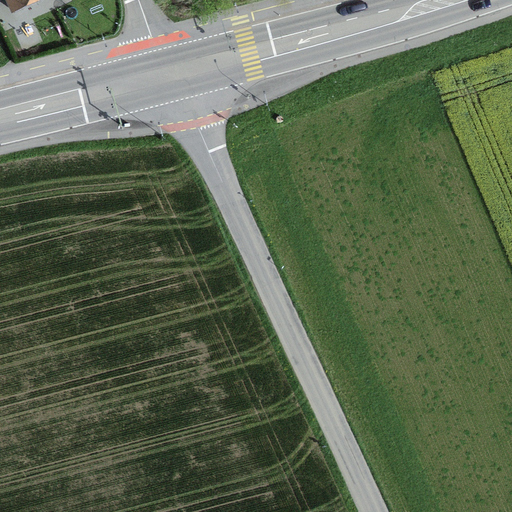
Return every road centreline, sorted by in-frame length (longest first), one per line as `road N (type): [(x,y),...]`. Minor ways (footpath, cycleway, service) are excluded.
road 1 (residential): [(169,72),(373,511)]
road 2 (primary): [(403,12),(169,72)]
road 3 (primary): [(0,116),(169,72)]
